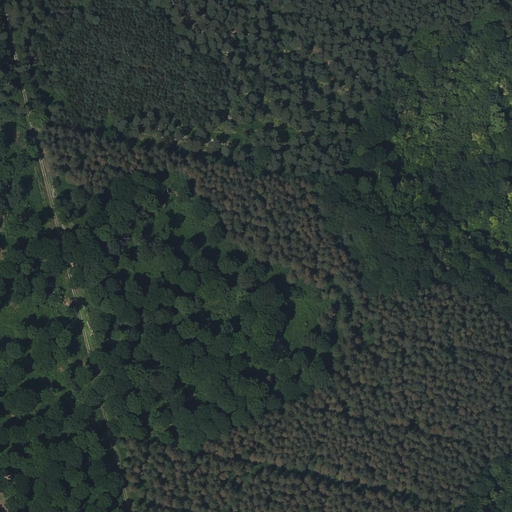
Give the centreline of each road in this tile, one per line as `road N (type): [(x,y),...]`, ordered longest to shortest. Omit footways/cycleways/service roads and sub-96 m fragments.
road 1 (track): [(1,0),(130,511)]
road 2 (track): [(493,0),(391,61),(330,174),(347,250),(361,274),(442,286),(511,313)]
